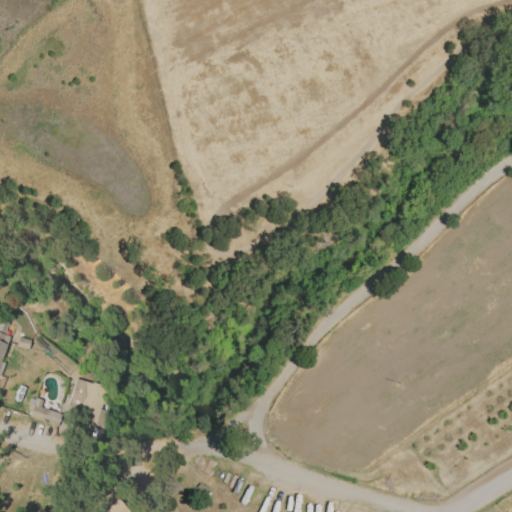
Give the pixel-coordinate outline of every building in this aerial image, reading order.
[(0,321),(11,326),(8,333),(11,335),(1,363),(4,365),(0,375),(0,321)] [(19,339),(30,342),(28,352),(16,348),(19,339)] [(68,408),(75,381),(91,386),(92,384),(107,389),(103,403),(105,403),(104,407),(102,406),(100,411),(104,412),(106,406),(112,408),(102,443),(96,441),(97,437),(92,435),(94,428),(80,424),(81,423),(73,421),(76,410),(68,408)] [(29,419),(36,400),(43,402),(41,409),(61,416),(57,428),(29,419)] [(124,485),(114,493),(108,486),(119,478),(124,485)] [(156,491),(174,478),(183,491),(165,504),(156,491)] [(120,491),(133,480),(145,494),(134,504),(135,506),(128,511),(85,511),(110,491),(117,500),(124,495),(120,491)] [(198,490),(202,487),(211,495),(208,498),(198,490)]
